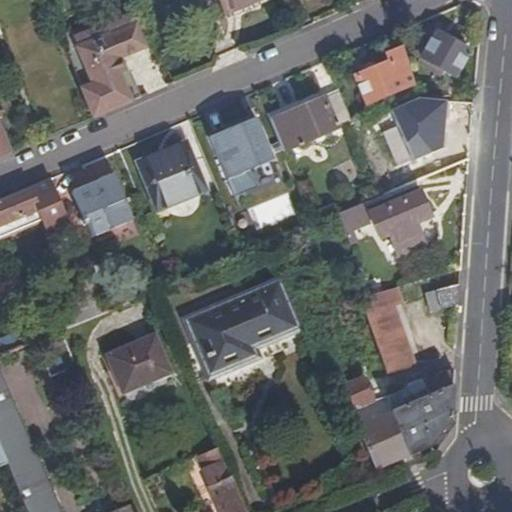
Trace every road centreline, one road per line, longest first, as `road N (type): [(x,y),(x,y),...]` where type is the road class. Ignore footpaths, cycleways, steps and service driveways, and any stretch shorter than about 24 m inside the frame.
road 1 (residential): [(0,179),(421,0)]
road 2 (residential): [(476,438),(508,0)]
